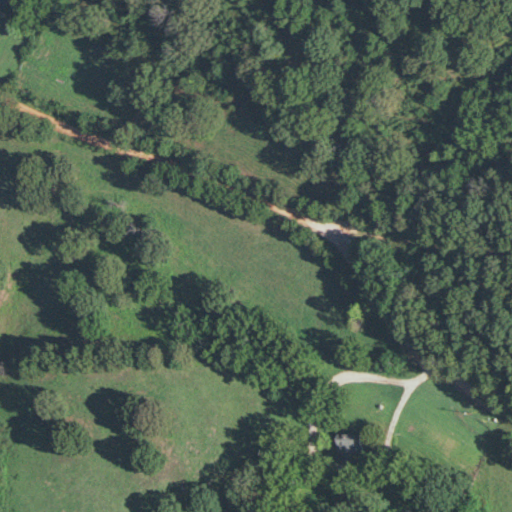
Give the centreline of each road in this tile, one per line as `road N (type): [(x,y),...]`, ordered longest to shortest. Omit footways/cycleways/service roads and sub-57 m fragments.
road 1 (residential): [(511,423),(453,391),(394,341),(320,238),(179,172),(0,107)]
road 2 (residential): [(320,238),(418,176),(511,156)]
